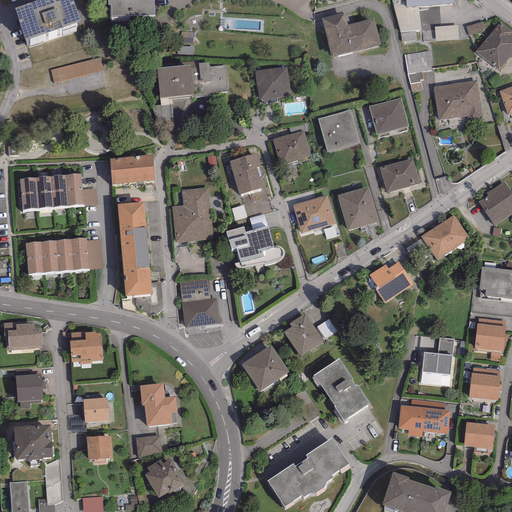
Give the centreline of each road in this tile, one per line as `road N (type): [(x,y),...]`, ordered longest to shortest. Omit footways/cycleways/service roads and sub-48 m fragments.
road 1 (residential): [(200,375),(511,160)]
road 2 (tertiary): [(200,375),(175,349),(125,324),(0,304)]
road 3 (residential): [(341,511),(360,477),(390,460),(468,483),(511,486)]
road 4 (tertiary): [(221,511),(228,437),(200,375)]
